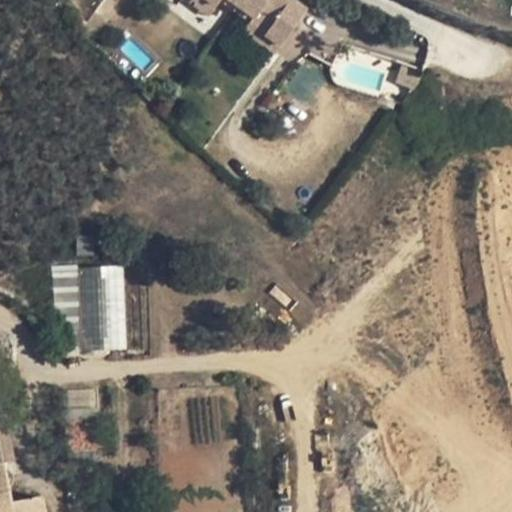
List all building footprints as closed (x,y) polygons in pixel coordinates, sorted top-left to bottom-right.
[(216,5),(208,0),(197,0),(197,1),(194,5),(209,16),(216,5)] [(237,5),(230,0),(220,0),(220,1),(233,11),(237,5)] [(293,0),(240,0),(237,5),(233,11),(249,23),(265,35),(260,41),(275,53),(307,10),(293,0)] [(313,0),(293,0),(307,10),(313,0)] [(244,30),(260,41),(265,35),(249,23),(244,30)] [(77,267),(77,265),(52,266),(58,352),(81,351),(77,267)] [(122,266),(77,267),(81,351),(125,349),(122,266)] [(6,414),(0,414),(0,451),(2,463),(15,460),(6,414)] [(89,435),(87,420),(76,421),(77,436),(89,435)] [(100,434),(99,420),(87,420),(89,435),(100,434)] [(77,436),(76,421),(65,422),(66,436),(77,436)] [(101,449),(100,434),(89,435),(90,449),(101,449)] [(90,449),(89,435),(77,436),(78,450),(90,449)] [(78,450),(77,436),(66,436),(67,451),(78,450)] [(0,451),(0,511),(43,511),(41,498),(10,503),(2,463),(0,451)]
